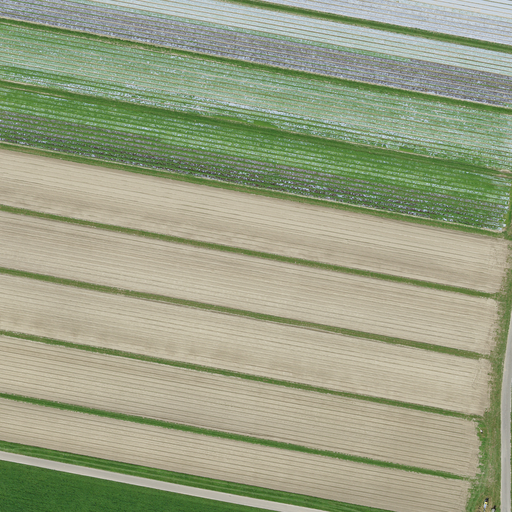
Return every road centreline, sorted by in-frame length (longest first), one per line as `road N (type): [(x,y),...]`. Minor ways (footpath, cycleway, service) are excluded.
road 1 (unclassified): [(320,511),(0,455)]
road 2 (unclassified): [(511,366),(508,511)]
